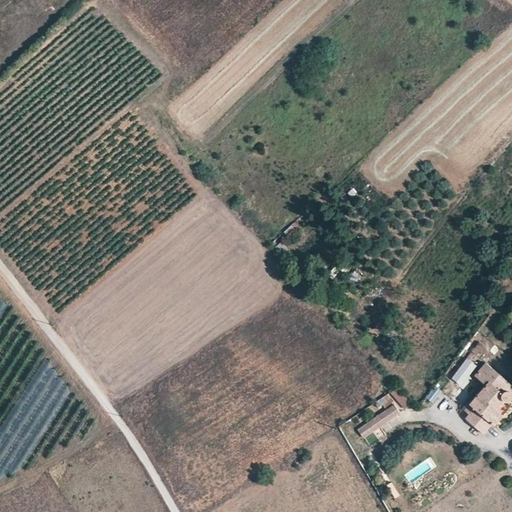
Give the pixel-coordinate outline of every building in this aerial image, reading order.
[(349,278),(356,282),(361,274),(354,270),(349,278)] [(478,357),(487,345),(481,340),(472,352),(478,357)] [(491,382),(495,371),(486,364),(475,376),(485,386),(468,403),(471,405),(466,412),(469,416),(467,420),(484,435),(493,425),(495,426),(505,415),(505,414),(511,405),(511,403),(511,402),(511,391),(510,390),(506,392),(502,395),(501,400),(495,395),(499,391),(498,388),(491,382)] [(394,403),(388,394),(376,401),(382,410),(394,403)] [(400,415),(394,406),(356,431),(362,440),(400,415)] [(392,483),(387,486),(395,499),(400,496),(392,483)]
